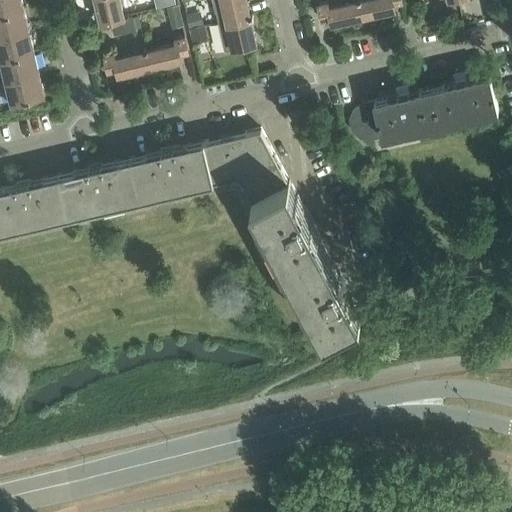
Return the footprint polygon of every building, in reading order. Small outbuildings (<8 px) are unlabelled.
[(22,0),(0,0),(0,13),(25,8),(22,0)] [(125,16),(121,0),(96,0),(102,21),(125,16)] [(247,0),(213,0),(219,22),(251,15),(247,0)] [(360,0),(342,0),(343,3),(330,6),(329,1),(319,3),(322,18),(331,16),(332,23),(364,15),(360,0)] [(360,0),(364,15),(396,8),(394,1),(398,0),(360,0)] [(173,27),(183,25),(179,5),(168,7),(173,27)] [(0,36),(30,29),(25,8),(0,13),(0,36)] [(191,29),(201,26),(197,12),(187,14),(191,29)] [(225,50),(257,42),(251,15),(219,22),(225,50)] [(206,25),(201,26),(191,29),(194,42),(209,39),(206,25)] [(30,29),(0,36),(0,51),(2,59),(35,51),(30,29)] [(177,42),(147,49),(151,66),(183,58),(181,52),(189,50),(186,35),(176,37),(177,42)] [(151,66),(147,49),(116,57),(115,52),(106,54),(109,69),(117,67),(119,74),(151,66)] [(7,80),(40,72),(35,51),(2,59),(7,80)] [(433,86),(441,122),(499,108),(491,73),(467,78),(465,70),(454,73),(456,81),(433,86)] [(12,103),(45,95),(40,72),(7,80),(12,103)] [(375,100),(383,135),(441,122),(433,86),(410,92),(408,84),(397,86),(399,94),(375,100)] [(373,138),(377,137),(383,135),(375,100),(364,102),(354,108),(350,119),(353,130),(361,138),(373,138)] [(132,157),(141,197),(215,180),(236,175),(243,178),(254,198),(289,179),(262,127),(209,140),(205,140),(175,147),(175,146),(161,149),(161,150),(132,157)] [(89,167),(60,174),(69,214),(141,197),(132,157),(103,164),(103,163),(89,166),(89,167)] [(0,230),(69,214),(60,174),(31,181),(30,180),(17,183),(17,184),(0,188),(0,230)] [(304,205),(290,178),(289,179),(254,198),(253,198),(290,265),(326,246),(312,220),(313,220),(305,204),(304,205)] [(290,265),(326,333),(362,314),(348,287),(349,287),(340,271),(340,272),(326,246),(290,265)]
